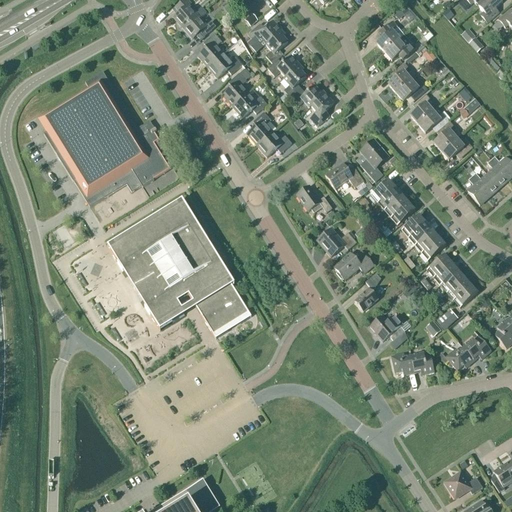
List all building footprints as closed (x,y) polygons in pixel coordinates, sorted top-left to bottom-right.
[(182,30),(204,12),(201,9),(195,14),(188,7),(190,5),(186,0),(185,0),(175,9),(180,14),(173,20),(182,30)] [(235,0),(234,0),(231,3),(238,10),(242,7),(235,0)] [(478,9),(488,0),(464,0),(470,7),(474,4),(478,9)] [(499,0),(488,0),(478,9),(483,14),(479,17),(487,25),(499,15),(495,10),(503,4),(499,0)] [(404,7),(394,15),(397,19),(402,15),(404,18),(409,13),(404,7)] [(233,8),(227,14),(230,18),(237,12),(233,8)] [(511,30),(511,13),(510,11),(498,22),(505,30),(508,27),(511,30)] [(206,14),(204,12),(182,30),(192,41),(198,35),(203,40),(216,29),(211,24),(207,28),(200,20),(206,14)] [(447,22),(452,18),(447,12),(443,16),(447,22)] [(252,16),(245,22),(251,28),(257,22),(252,16)] [(279,35),(282,33),(273,23),(264,31),(259,26),(248,37),(255,45),(262,39),(267,45),(267,46),(279,35)] [(377,46),(384,55),(399,41),(404,37),(392,24),(379,35),(383,40),(377,46)] [(474,40),(468,32),(461,37),(467,45),(474,40)] [(267,46),(267,45),(265,47),(271,53),(265,58),(272,66),(278,61),(283,57),(279,52),(288,44),(283,38),(279,35),(267,46)] [(207,70),(223,56),(216,48),(221,44),(214,36),(203,45),(207,50),(197,58),(207,70)] [(399,41),(384,55),(392,63),(398,57),(403,62),(416,51),(408,43),(404,37),(399,41)] [(483,50),(475,41),(469,46),(476,56),(483,50)] [(422,48),(415,54),(419,58),(426,52),(422,48)] [(223,56),(207,70),(217,81),(227,72),(231,77),(242,67),(235,59),(230,64),(223,56)] [(285,80),(299,67),(291,58),(282,66),(278,61),(272,66),(267,71),(274,79),(280,74),(285,80)] [(501,69),(493,60),(488,64),(496,73),(501,69)] [(396,95),(411,82),(406,77),(411,73),(404,65),(391,76),(395,81),(388,87),(396,95)] [(303,71),(299,67),(285,80),(284,82),(289,88),(284,93),(291,101),(301,91),(297,87),(306,79),(301,73),(303,71)] [(239,75),(245,82),(251,77),(245,70),(239,75)] [(511,81),(511,80),(503,70),(497,76),(506,87),(511,81)] [(138,131),(103,74),(85,84),(89,91),(49,116),(43,120),(50,132),(43,136),(73,184),(74,183),(90,209),(127,186),(132,194),(142,188),(142,190),(154,182),(153,181),(169,171),(158,154),(162,151),(152,136),(157,134),(150,123),(138,131)] [(245,82),(239,75),(228,85),(232,89),(222,98),(232,109),(248,95),(241,87),(246,83),(245,82)] [(411,82),(396,95),(403,104),(410,98),(414,103),(427,92),(420,83),(415,87),(411,82)] [(305,96),(301,91),(291,101),(298,109),(304,104),(309,110),(311,109),(311,108),(323,98),(323,97),(314,88),(305,96)] [(472,100),(464,91),(458,96),(466,105),(472,100)] [(255,103),(248,95),(232,109),(242,120),(252,112),(256,116),(267,107),(260,99),(255,103)] [(311,108),(311,109),(316,114),(310,120),(317,129),(329,118),(324,113),(334,105),(325,95),(323,97),(323,98),(311,108)] [(285,96),(280,101),(285,106),(290,102),(285,96)] [(418,127),(433,114),(428,109),(433,105),(426,96),(413,108),(417,113),(410,118),(418,127)] [(479,108),(474,102),(458,115),(463,121),(479,108)] [(257,148),(273,134),(266,127),(271,122),(264,114),(253,124),(257,128),(247,137),(257,148)] [(436,135),(449,123),(442,115),(437,119),(433,114),(418,127),(425,136),(432,130),(436,135)] [(486,118),(483,120),(491,129),(494,127),(486,118)] [(298,120),(292,125),(296,132),(303,126),(298,120)] [(441,154),(456,141),(452,136),(456,132),(449,123),(436,135),(440,139),(433,145),(441,154)] [(273,134),(257,148),(267,160),(277,151),(281,155),(292,146),(285,138),(280,142),(273,134)] [(456,141),(441,154),(448,163),(455,157),(459,162),(472,150),(465,142),(461,146),(456,141)] [(370,164),(363,171),(365,173),(374,184),(375,184),(383,178),(375,169),(388,158),(375,142),(361,154),(370,164)] [(477,158),(482,153),(479,149),(473,154),(477,158)] [(491,162),(508,182),(511,178),(511,166),(506,160),(500,165),(494,159),(491,162)] [(487,177),(499,190),(508,182),(491,162),(487,165),(493,172),(487,177)] [(348,173),(343,166),(333,173),(332,173),(325,178),(335,192),(349,182),(355,191),(364,184),(354,169),(348,173)] [(365,173),(362,176),(372,186),(374,184),(365,173)] [(499,190),(487,177),(481,182),(475,176),(472,179),(489,199),(499,190)] [(489,199),(472,179),(468,182),(474,188),(468,194),(479,207),(489,199)] [(389,182),(372,196),(379,204),(395,190),(389,182)] [(365,189),(359,194),(362,197),(372,189),(369,186),(365,189)] [(318,203),(309,189),(297,198),(308,214),(311,212),(314,216),(322,209),(326,215),(332,211),(323,199),(318,203)] [(386,211),(402,197),(395,190),(379,204),(386,211)] [(386,211),(392,219),(408,205),(402,197),(386,211)] [(366,214),(370,211),(367,207),(369,206),(364,200),(358,205),(363,210),(366,214)] [(107,248),(159,333),(160,332),(159,331),(184,315),(181,311),(177,304),(181,302),(182,305),(184,303),(186,302),(185,299),(188,297),(193,304),(196,310),(215,341),(216,340),(215,338),(227,331),(225,328),(233,323),(235,325),(249,317),(250,319),(251,318),(232,288),(234,286),(222,267),(220,268),(217,264),(219,262),(200,231),(197,232),(195,228),(197,226),(182,202),(181,202),(182,203),(108,249),(108,248),(107,248)] [(408,205),(392,219),(399,227),(415,212),(408,205)] [(419,217),(403,231),(410,239),(426,225),(419,217)] [(426,225),(410,239),(416,246),(432,232),(426,225)] [(340,242),(331,231),(317,243),(331,259),(344,248),(348,253),(357,245),(348,235),(340,242)] [(423,254),(439,240),(432,232),(416,246),(423,254)] [(423,254),(430,262),(446,248),(439,240),(423,254)] [(358,265),(350,256),(334,270),(344,283),(359,271),(364,276),(374,268),(366,259),(358,265)] [(444,257),(428,271),(435,279),(451,265),(444,257)] [(451,265),(435,279),(442,286),(458,272),(451,265)] [(464,280),(458,272),(442,286),(448,294),(464,280)] [(363,314),(378,302),(372,295),(381,281),(376,275),(365,284),(369,289),(361,296),(362,297),(354,304),(363,314)] [(455,301),(471,287),(464,280),(448,294),(455,301)] [(415,282),(409,286),(414,293),(420,288),(415,282)] [(478,295),(471,287),(455,301),(462,309),(478,295)] [(486,301),(481,305),(485,309),(490,305),(486,301)] [(445,332),(459,319),(451,310),(437,322),(445,332)] [(375,336),(382,344),(389,338),(393,343),(404,333),(400,329),(402,327),(394,318),(387,324),(382,318),(370,329),(376,336),(375,336)] [(511,328),(506,322),(497,331),(498,333),(493,337),(506,351),(511,345),(511,328)] [(433,338),(440,332),(433,323),(425,329),(433,338)] [(462,350),(474,363),(479,359),(481,362),(491,353),(479,339),(474,343),(472,341),(462,350)] [(466,371),(474,363),(462,350),(458,354),(455,351),(446,360),(457,373),(463,368),(466,371)] [(410,358),(415,376),(421,374),(422,378),(434,375),(430,356),(424,357),(423,355),(410,358)] [(415,376),(410,358),(404,359),(404,356),(391,359),(395,376),(403,375),(404,378),(415,376)] [(511,461),(502,468),(511,482),(511,461)] [(464,462),(459,466),(462,471),(468,468),(464,462)] [(503,489),(511,483),(511,482),(502,468),(493,474),(496,479),(491,483),(499,495),(504,491),(503,489)] [(467,486),(460,475),(444,485),(455,501),(469,492),(472,497),(482,490),(476,480),(467,486)] [(215,511),(220,509),(202,482),(160,508),(158,506),(156,507),(154,509),(155,511),(153,511),(215,511)]
